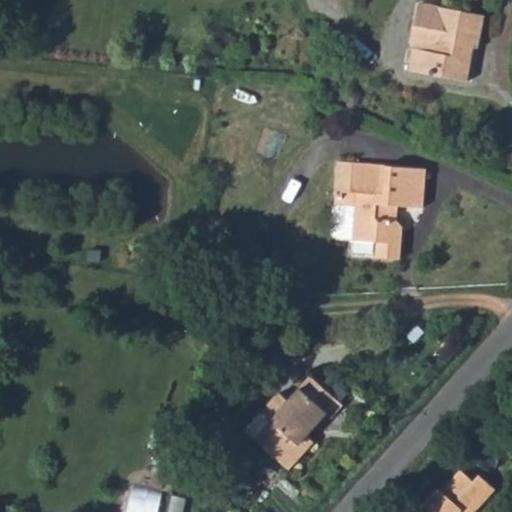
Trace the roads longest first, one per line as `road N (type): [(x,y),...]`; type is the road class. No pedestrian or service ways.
road 1 (tertiary): [(353,511),(511,333)]
road 2 (unknown): [(303,353),(366,342),(419,308),(449,300),(511,321)]
